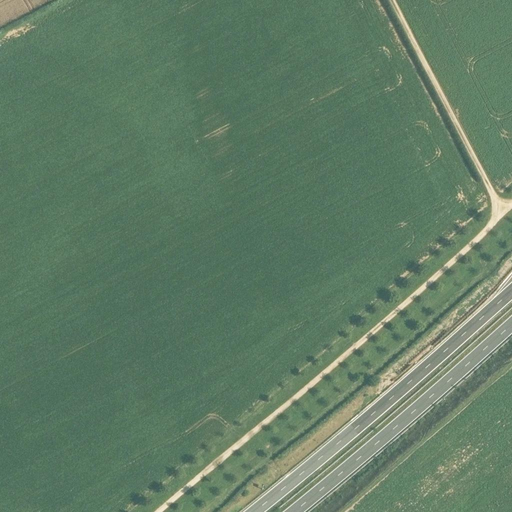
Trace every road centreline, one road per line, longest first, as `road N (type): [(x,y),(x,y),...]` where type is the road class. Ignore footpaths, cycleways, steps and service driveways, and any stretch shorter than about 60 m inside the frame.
road 1 (track): [(158,511),(511,210)]
road 2 (trunk): [(511,292),(254,511)]
road 3 (trunk): [(294,511),(511,324)]
road 4 (track): [(396,0),(503,218)]
